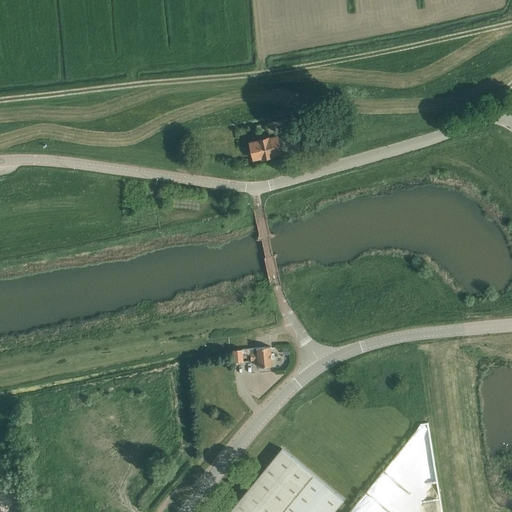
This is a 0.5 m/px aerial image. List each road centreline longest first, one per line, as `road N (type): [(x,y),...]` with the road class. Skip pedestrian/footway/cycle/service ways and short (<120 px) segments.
road 1 (unclassified): [(511,119),(489,116),(254,188),(0,161)]
road 2 (tertiary): [(185,511),(277,399),(322,364)]
road 3 (tertiary): [(322,364),(365,345),(511,325)]
